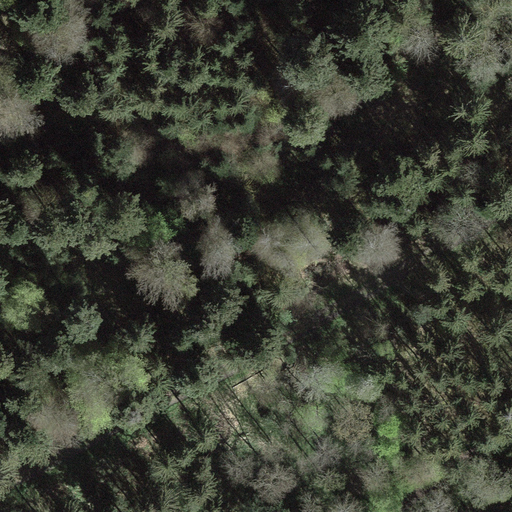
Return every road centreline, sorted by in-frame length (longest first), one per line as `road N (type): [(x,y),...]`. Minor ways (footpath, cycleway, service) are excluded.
road 1 (track): [(0,488),(370,296),(511,202)]
road 2 (track): [(511,433),(395,511)]
